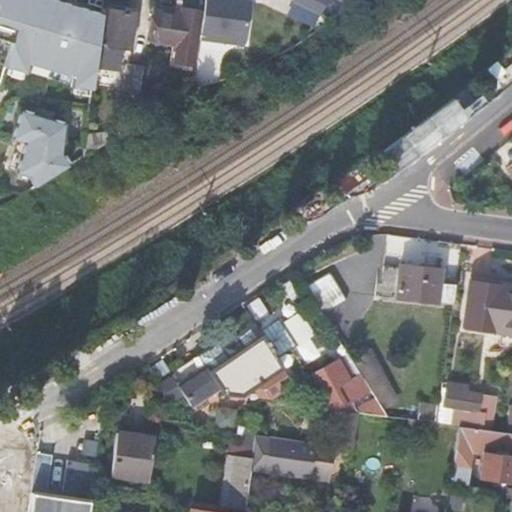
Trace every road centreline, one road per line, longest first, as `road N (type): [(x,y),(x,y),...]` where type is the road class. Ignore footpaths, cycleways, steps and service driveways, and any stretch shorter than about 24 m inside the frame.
road 1 (residential): [(0,430),(370,199)]
road 2 (residential): [(370,199),(511,84)]
road 3 (residential): [(370,199),(391,210),(511,227)]
